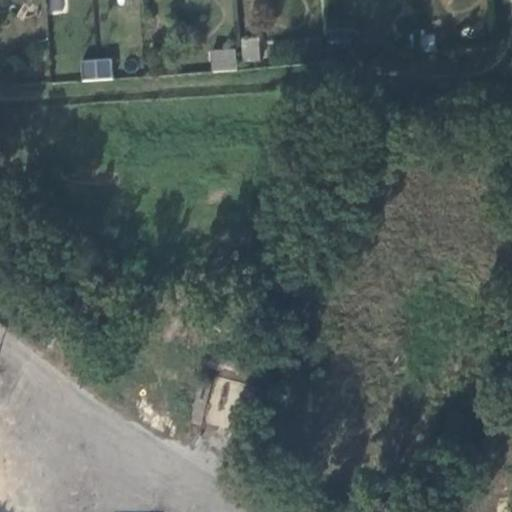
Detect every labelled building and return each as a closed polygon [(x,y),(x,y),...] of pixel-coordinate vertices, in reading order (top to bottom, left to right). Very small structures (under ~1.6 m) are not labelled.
[(342,33),(325,35),(327,52),(340,51),(339,45),(343,45),(342,33)] [(261,61),(258,38),(243,40),(245,63),(261,61)] [(238,70),(235,49),(213,51),(213,72),(238,70)] [(74,58),(55,58),(56,80),(75,79),(74,58)] [(81,60),(82,81),(112,81),(111,59),(81,60)] [(496,511),(511,511),(511,494),(496,495),(496,511)]
